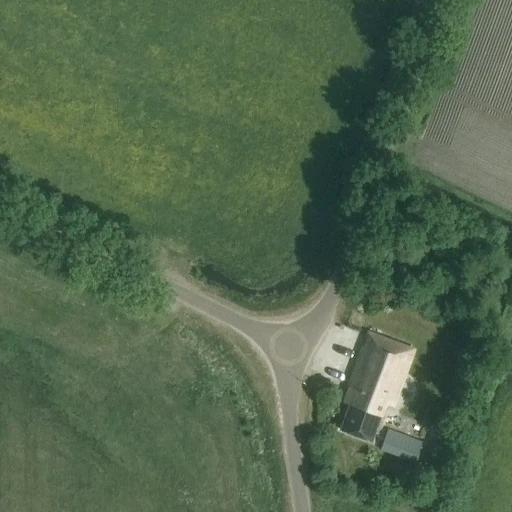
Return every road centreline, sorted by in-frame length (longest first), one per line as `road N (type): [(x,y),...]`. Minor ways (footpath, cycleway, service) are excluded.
road 1 (unclassified): [(283,347),(330,301),(440,0)]
road 2 (unclassified): [(283,347),(0,201)]
road 3 (unclassified): [(302,511),(283,347)]
